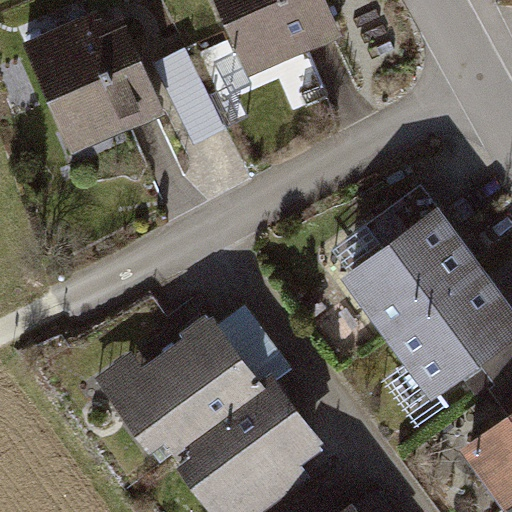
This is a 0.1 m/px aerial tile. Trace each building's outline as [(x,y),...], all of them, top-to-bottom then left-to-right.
[(328,0),(220,0),(251,74),(344,36),(328,0)] [(167,122),(128,14),(34,48),(73,156),(167,122)] [(443,208),(345,275),(430,399),(511,343),(511,308),(488,273),(474,252),(443,208)] [(174,448),(217,511),(255,511),(336,458),(278,372),(267,380),(217,306),(84,394),(137,473),(174,448)] [(511,414),(466,448),(511,511),(511,414)] [(398,511),(377,483),(337,511),(398,511)]
